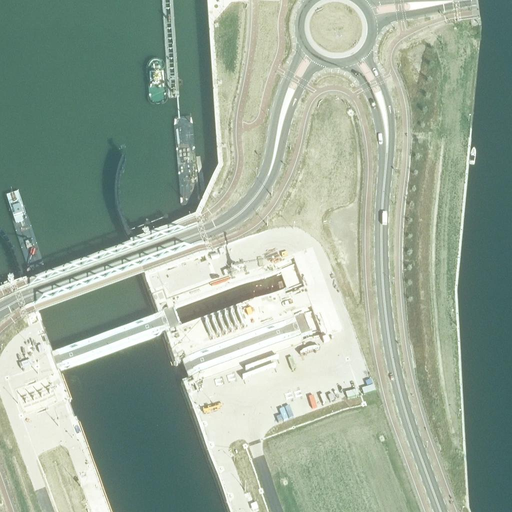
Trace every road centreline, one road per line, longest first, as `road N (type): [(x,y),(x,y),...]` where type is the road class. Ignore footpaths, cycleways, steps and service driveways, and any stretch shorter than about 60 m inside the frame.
road 1 (secondary): [(384,118),(386,327),(441,511)]
road 2 (secondary): [(285,109),(257,200),(226,230),(0,319)]
